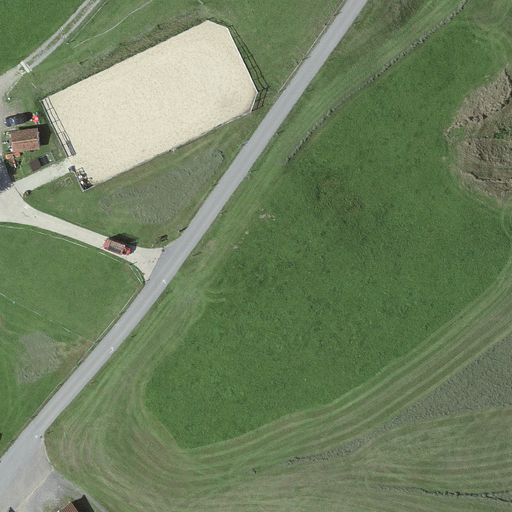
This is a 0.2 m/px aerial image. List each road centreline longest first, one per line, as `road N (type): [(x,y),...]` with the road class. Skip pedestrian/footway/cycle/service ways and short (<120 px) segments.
road 1 (unclassified): [(0,474),(169,270),(357,0)]
road 2 (track): [(169,270),(12,213)]
road 3 (track): [(95,0),(0,88)]
